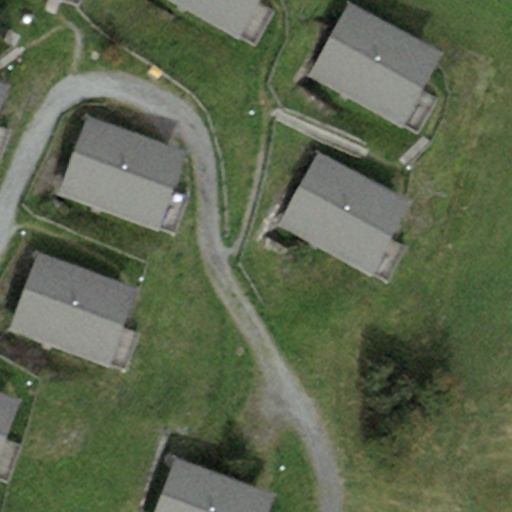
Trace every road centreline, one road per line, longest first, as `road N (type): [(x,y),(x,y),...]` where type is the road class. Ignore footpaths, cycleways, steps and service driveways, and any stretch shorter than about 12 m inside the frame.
road 1 (track): [(215,261),(202,223),(197,142),(184,116),(117,83),(77,87),(50,109),(0,226)]
road 2 (track): [(334,511),(326,456),(215,261)]
